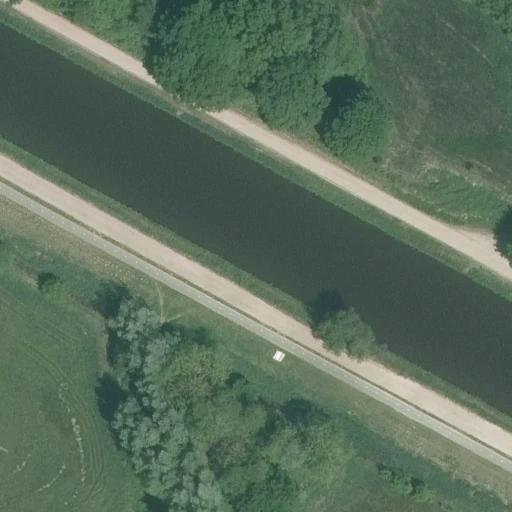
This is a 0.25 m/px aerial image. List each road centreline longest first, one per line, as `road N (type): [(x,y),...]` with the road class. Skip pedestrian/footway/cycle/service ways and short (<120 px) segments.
road 1 (track): [(9,0),(433,233)]
road 2 (track): [(511,445),(184,264)]
road 3 (unknown): [(173,286),(144,393),(190,511)]
road 4 (track): [(184,264),(0,159)]
